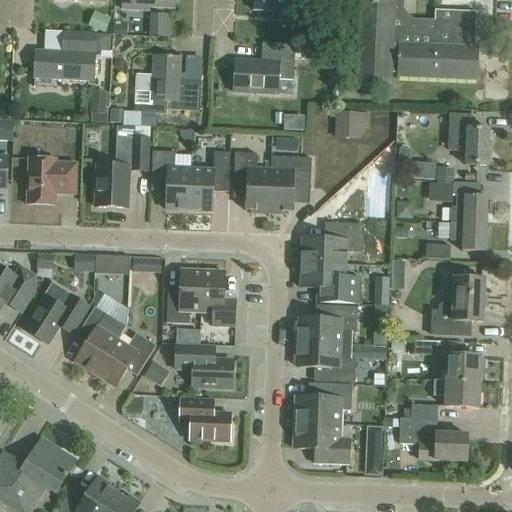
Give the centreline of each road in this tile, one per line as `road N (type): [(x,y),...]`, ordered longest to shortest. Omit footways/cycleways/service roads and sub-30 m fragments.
road 1 (residential): [(269,492),(276,256),(261,243),(0,233)]
road 2 (residential): [(269,492),(185,478),(8,364)]
road 3 (residential): [(511,499),(269,492)]
